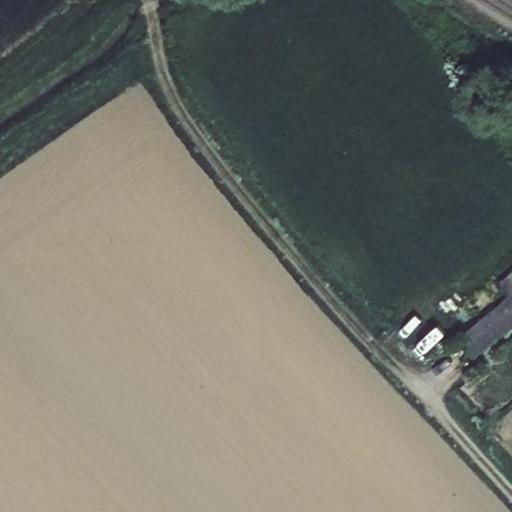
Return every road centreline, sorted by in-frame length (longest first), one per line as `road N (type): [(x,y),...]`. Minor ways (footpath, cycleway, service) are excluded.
road 1 (track): [(421,390),(301,263),(186,121),(164,77),(144,0)]
road 2 (unclassified): [(511,493),(421,390)]
